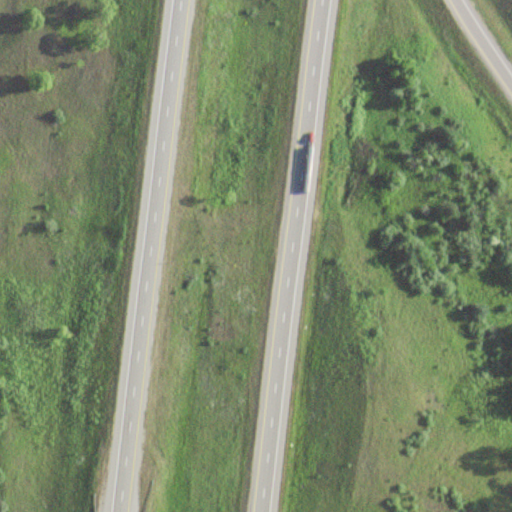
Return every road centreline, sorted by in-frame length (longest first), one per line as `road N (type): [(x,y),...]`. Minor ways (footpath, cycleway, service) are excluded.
road 1 (motorway): [(258,511),(319,0)]
road 2 (motorway): [(176,0),(116,511)]
